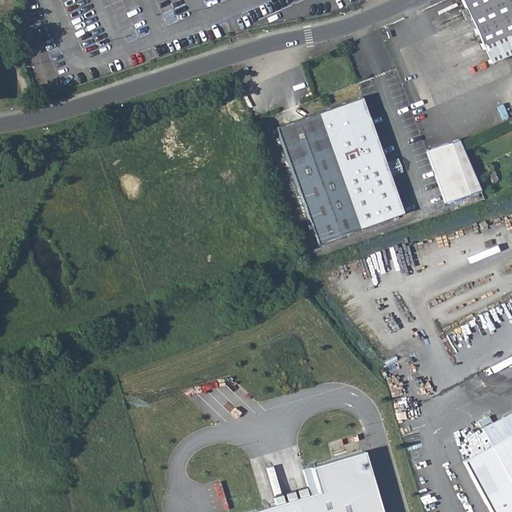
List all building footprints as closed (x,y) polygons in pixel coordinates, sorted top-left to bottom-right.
[(511,53),(511,0),(461,0),(483,48),(490,64),(511,53)] [(362,97),(276,128),(316,244),(403,213),(362,97)] [(426,151),(444,203),(477,192),(459,140),(426,151)] [(183,196),(197,193),(195,179),(181,182),(183,196)] [(92,182),(78,187),(84,203),(98,198),(92,182)] [(126,208),(139,202),(132,187),(119,193),(126,208)] [(161,193),(148,199),(154,211),(167,206),(161,193)] [(188,211),(193,225),(209,219),(204,206),(188,211)] [(116,217),(103,222),(109,237),(122,232),(116,217)] [(162,222),(146,227),(151,242),(167,237),(162,222)] [(69,232),(77,244),(89,236),(81,224),(69,232)] [(121,263),(133,257),(127,244),(114,250),(121,263)] [(162,271),(178,267),(175,252),(158,256),(162,271)] [(148,262),(137,265),(140,278),(152,274),(148,262)] [(511,409),(479,428),(490,447),(511,434),(511,409)] [(511,511),(511,434),(490,447),(464,461),(491,511),(511,511)] [(383,511),(368,458),(318,472),(325,497),(271,511),(383,511)]
